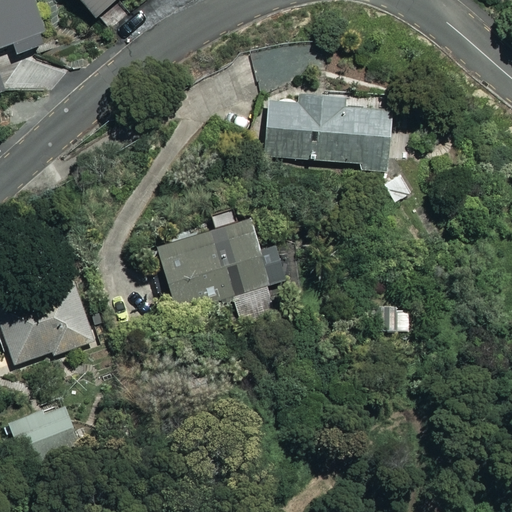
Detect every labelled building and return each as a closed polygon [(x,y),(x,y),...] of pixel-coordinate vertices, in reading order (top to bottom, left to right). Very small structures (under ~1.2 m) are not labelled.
[(0,97),(10,95),(0,59),(0,53),(20,46),(24,55),(57,43),(44,0),(11,0),(0,3),(0,97)] [(119,5),(125,0),(83,0),(110,31),(128,17),(119,5)] [(389,172),(396,111),(379,109),(380,104),(301,95),(300,108),(273,104),(267,157),(389,172)] [(403,175),(385,186),(399,209),(417,198),(403,175)] [(244,219),(242,211),(216,217),(221,235),(165,248),(180,311),(236,298),(242,325),(278,316),(255,217),(244,219)] [(77,278),(0,300),(0,343),(8,372),(96,347),(77,278)] [(413,310),(371,308),(370,333),(412,335),(413,310)] [(82,447),(69,407),(12,425),(25,466),(82,447)]
